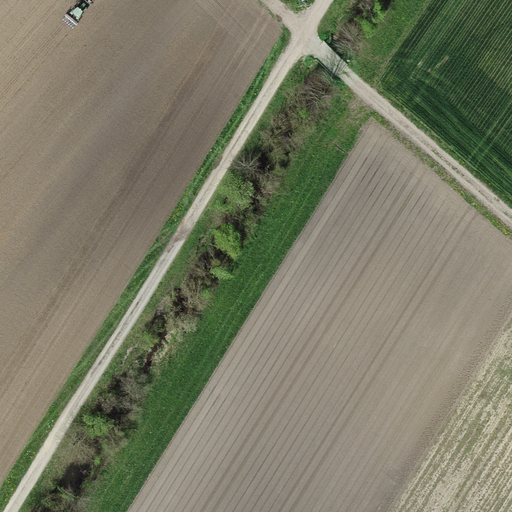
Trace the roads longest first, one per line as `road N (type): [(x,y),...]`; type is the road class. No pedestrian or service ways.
road 1 (track): [(324,0),(10,511)]
road 2 (track): [(268,0),(511,217)]
